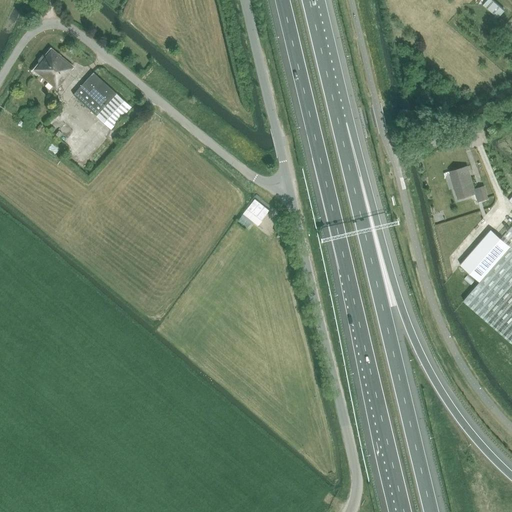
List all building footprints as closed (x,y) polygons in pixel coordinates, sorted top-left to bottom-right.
[(504,11),(491,0),(487,0),(483,6),(497,19),(504,11)] [(68,72),(73,66),(51,47),(31,71),(38,77),(39,75),(57,89),(70,74),(68,72)] [(111,129),(130,107),(116,93),(93,72),(73,95),(111,129)] [(467,166),(452,171),(455,181),(453,181),(458,199),(475,194),(477,199),(481,198),(481,201),(488,198),(484,186),(474,189),(467,166)] [(254,199),(247,209),(261,220),(269,211),(254,199)] [(491,229),(460,265),(480,282),(464,301),(511,342),(511,226),(501,238),(496,234),(491,229)]
